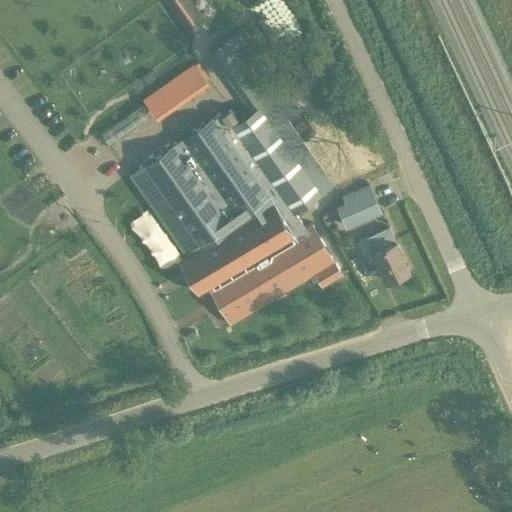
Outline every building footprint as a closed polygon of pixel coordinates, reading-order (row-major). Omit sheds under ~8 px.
[(193,27),(198,23),(205,18),(192,0),(162,0),(185,32),(193,27)] [(228,64),(221,69),(241,97),(263,82),(274,74),(254,45),(228,64)] [(284,87),(272,95),(288,118),(300,109),(284,87)] [(0,193),(0,194),(24,225),(45,209),(21,177),(0,193)] [(372,188),(336,204),(346,225),(382,209),(372,188)] [(389,226),(366,236),(357,241),(363,255),(373,251),(386,279),(409,269),(389,226)] [(334,260),(313,273),(321,285),(342,274),(334,260)]
